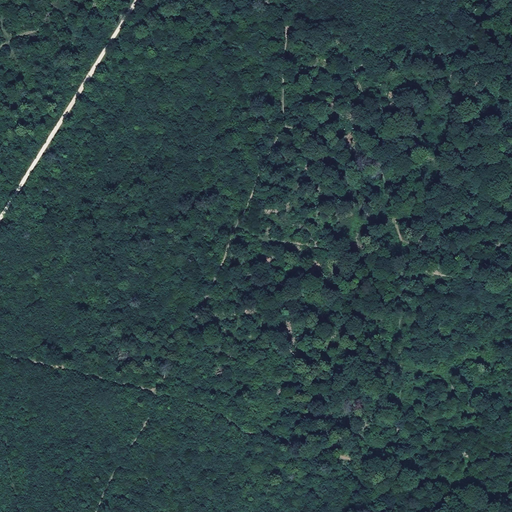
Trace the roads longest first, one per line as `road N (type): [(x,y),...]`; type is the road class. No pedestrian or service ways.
road 1 (track): [(286,27),(329,30),(344,50),(398,242),(404,511)]
road 2 (track): [(285,0),(278,133),(159,391)]
road 3 (track): [(135,0),(0,218)]
